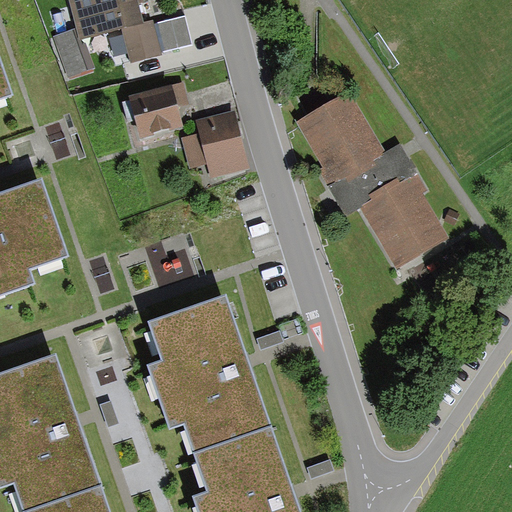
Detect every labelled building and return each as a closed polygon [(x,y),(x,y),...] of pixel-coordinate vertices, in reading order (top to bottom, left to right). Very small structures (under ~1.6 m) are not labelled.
[(116,28),(139,22),(132,0),(63,0),(70,25),(80,22),(84,36),(116,28)] [(116,28),(125,64),(160,56),(151,19),(139,22),(116,28)] [(62,34),(50,38),(63,77),(85,70),(80,54),(70,57),(62,34)] [(0,100),(14,96),(0,54),(0,100)] [(128,116),(135,114),(143,143),(181,133),(173,103),(180,101),(176,87),(124,101),(128,116)] [(337,203),(355,209),(391,268),(444,238),(418,191),(426,186),(417,170),(397,183),(389,169),(393,157),(381,151),(345,91),(294,121),(325,179),(314,184),(321,196),(339,187),(337,203)] [(239,117),(198,128),(212,183),(253,172),(239,117)] [(0,300),(39,287),(34,273),(72,260),(44,180),(0,195),(0,300)] [(227,299),(150,325),(163,363),(148,368),(170,430),(185,425),(209,494),(196,499),(200,511),(299,511),(291,487),(246,356),(227,299)] [(108,511),(72,410),(57,358),(0,378),(0,484),(1,488),(14,484),(24,511),(108,511)]
